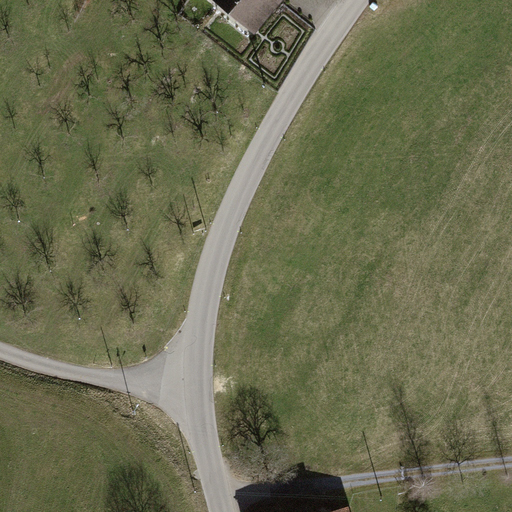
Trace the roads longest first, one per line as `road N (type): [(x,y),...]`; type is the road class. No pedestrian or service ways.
road 1 (tertiary): [(358,0),(250,166),(213,264),(195,386)]
road 2 (track): [(220,496),(511,462)]
road 3 (unclassified): [(0,351),(68,372),(195,386)]
road 4 (tertiary): [(195,386),(224,511)]
